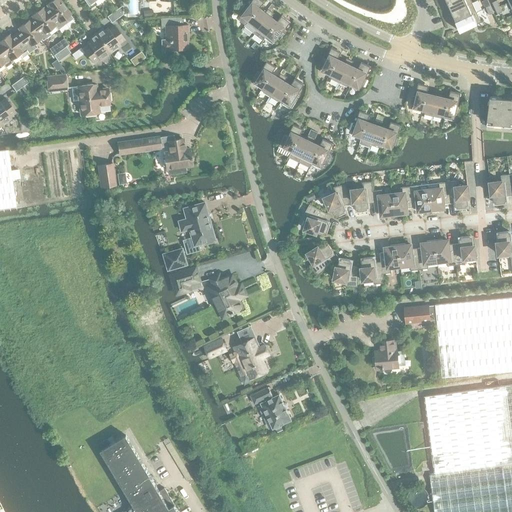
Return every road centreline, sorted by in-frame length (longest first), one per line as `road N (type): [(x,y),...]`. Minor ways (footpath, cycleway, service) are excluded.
road 1 (residential): [(393,505),(350,430),(276,263),(217,0)]
road 2 (residential): [(480,220),(475,73)]
road 3 (residential): [(288,0),(359,43),(401,53)]
